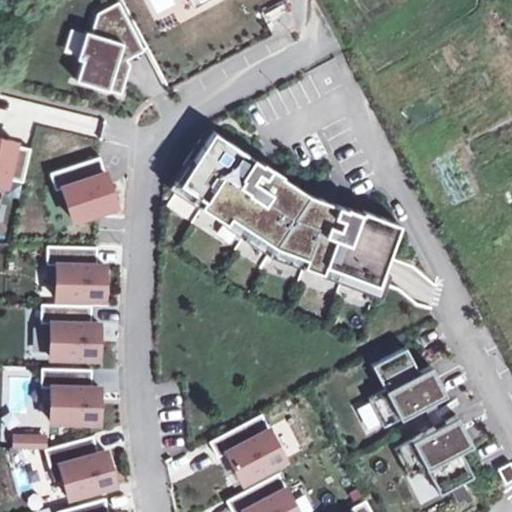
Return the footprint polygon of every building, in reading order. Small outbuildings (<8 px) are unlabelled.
[(137,35),(118,0),(97,12),(91,32),(85,30),(77,57),(82,58),(75,79),(121,93),(130,64),(127,58),(121,47),(123,42),(137,35)] [(127,58),(144,49),(137,35),(123,42),(121,47),(127,58)] [(264,249),(277,256),(281,246),(306,255),(304,263),(322,270),(325,262),(378,282),(400,221),(363,208),(362,210),(346,205),(309,192),(214,129),(179,181),(204,197),(200,203),(226,220),(230,214),(270,240),(264,249)] [(0,139),(0,189),(16,193),(27,145),(0,139)] [(101,157),(52,176),(73,230),(122,211),(101,157)] [(104,298),(105,263),(97,263),(97,245),(46,243),(46,263),(56,263),(55,297),(104,298)] [(302,271),(293,311),(322,317),(330,278),(302,271)] [(99,357),(100,322),(92,321),(92,303),(41,302),(41,321),(51,321),(50,355),(99,357)] [(433,398),(446,391),(431,363),(414,371),(401,346),(367,364),(380,389),(368,396),(383,424),(423,403),(433,398)] [(2,366),(2,417),(36,417),(36,366),(2,366)] [(99,420),(100,386),(92,385),(92,367),(42,366),(41,385),(52,385),(51,419),(99,420)] [(435,425),(444,420),(433,398),(423,403),(435,425)] [(395,446),(410,474),(422,468),(435,493),(469,475),(455,450),(472,441),(457,413),(395,446)] [(263,415),(215,440),(241,490),(289,465),(263,415)] [(37,443),(36,433),(21,436),(23,446),(37,443)] [(115,482),(106,449),(98,451),(93,433),(45,447),(50,464),(59,462),(69,495),(115,482)] [(505,482),(511,477),(511,463),(510,460),(497,467),(505,482)] [(462,482),(452,487),(457,499),(468,493),(462,482)] [(237,510),(238,511),(301,511),(287,485),(237,510)] [(117,511),(118,511),(115,511),(109,511),(105,496),(57,509),(57,511),(117,511)]
